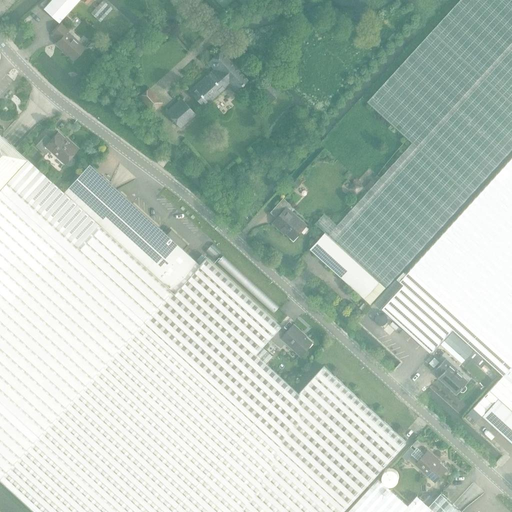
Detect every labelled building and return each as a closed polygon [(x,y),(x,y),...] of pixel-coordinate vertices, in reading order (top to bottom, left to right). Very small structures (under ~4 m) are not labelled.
[(79,0),(52,0),(44,9),(59,22),(79,0)] [(103,0),(91,14),(100,22),(112,9),(103,0)] [(386,287),(488,176),(511,149),(511,0),(459,0),(367,101),(412,143),(337,224),(324,212),(316,221),(326,231),(325,232),(386,287)] [(84,48),(67,32),(68,31),(61,24),(52,34),(59,40),(56,43),(74,60),(84,48)] [(234,92),(247,81),(220,51),(207,64),(213,71),(193,88),(190,91),(204,108),(208,105),(229,86),(234,92)] [(269,83),(261,92),(256,97),(266,107),(271,101),(279,92),(269,83)] [(163,104),(149,88),(139,97),(152,113),(163,104)] [(180,100),(166,113),(179,128),(194,115),(180,100)] [(0,186),(25,159),(26,158),(1,136),(3,128),(2,128),(0,127),(0,186)] [(70,156),(78,148),(69,140),(67,142),(57,132),(51,140),(45,135),(35,146),(45,155),(49,150),(64,163),(65,163),(68,165),(71,165),(74,162),(73,159),(70,156)] [(511,158),(400,281),(404,285),(453,329),(475,350),(503,376),(509,369),(511,366),(511,158)] [(0,186),(0,479),(36,511),(340,511),(374,476),(406,442),(405,441),(374,412),(324,366),(298,394),(292,388),(264,363),(253,353),(255,351),(260,345),(273,331),(279,325),(205,258),(199,265),(173,292),(169,289),(62,192),(25,159),(0,186)] [(88,164),(62,192),(169,289),(173,292),(199,265),(183,250),(187,244),(171,230),(166,235),(125,198),(96,171),(88,164)] [(306,225),(287,208),(290,205),(283,199),(271,212),(277,218),(275,220),(287,231),(285,233),(293,240),(306,225)] [(325,232),(310,248),(364,297),(371,304),(386,287),(325,232)] [(404,285),(382,308),(431,353),(440,344),(453,329),(404,285)] [(359,308),(363,311),(367,306),(363,303),(359,308)] [(299,355),(311,343),(292,326),(285,334),(280,329),(272,339),(281,347),(285,342),(299,355)] [(453,329),(440,344),(462,364),(474,351),(475,350),(453,329)] [(255,351),(253,353),(264,363),(271,356),(260,345),(255,351)] [(434,358),(429,363),(434,368),(439,362),(434,358)] [(442,374),(439,377),(457,394),(461,391),(462,392),(464,392),(467,389),(467,387),(465,386),(469,382),(457,371),(458,370),(446,358),(437,369),(442,374)] [(486,395),(474,408),(501,432),(511,442),(511,371),(509,369),(503,376),(486,395)] [(435,482),(446,469),(439,463),(440,462),(428,451),(416,465),(435,482)] [(408,483),(409,482),(408,478),(406,475),(405,474),(402,473),(399,472),(395,472),(393,473),(391,474),(389,476),(388,478),(388,482),(388,486),(389,488),(391,490),(392,491),(394,492),(398,493),(401,492),(403,491),(405,490),(407,487),(408,484),(408,483)] [(415,511),(408,506),(379,479),(348,511),(415,511)] [(462,511),(454,505),(441,493),(429,507),(417,496),(408,506),(415,511),(462,511)]
